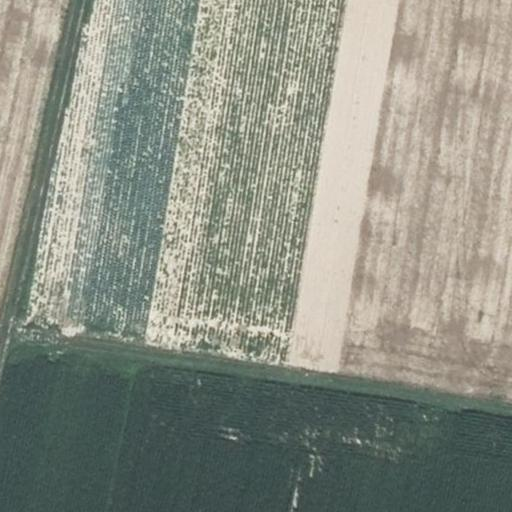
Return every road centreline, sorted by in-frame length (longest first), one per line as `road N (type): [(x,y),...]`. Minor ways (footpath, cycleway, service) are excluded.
road 1 (track): [(7,340),(511,419)]
road 2 (track): [(79,0),(0,370)]
